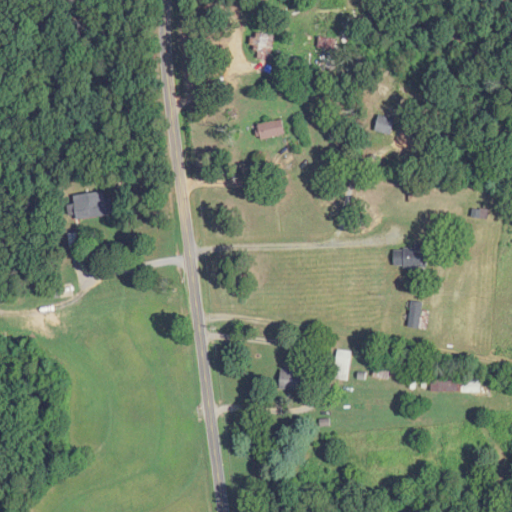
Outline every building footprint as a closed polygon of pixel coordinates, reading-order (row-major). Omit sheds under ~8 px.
[(274,35),(253,34),(252,47),(259,47),(259,60),(273,61),(274,35)] [(320,47),(335,50),(337,41),(322,38),(320,47)] [(376,130),(391,136),(396,121),(381,115),(376,130)] [(286,135),(284,120),(259,124),(261,139),(286,135)] [(78,220),(114,214),(112,200),(107,201),(105,191),(74,197),(78,220)] [(416,249),(395,249),(395,267),(429,267),(429,244),(416,244),(416,249)] [(425,303),(412,302),(410,328),(423,329),(425,303)] [(349,381),(354,352),(339,349),(334,379),(349,381)] [(283,390),(306,390),(306,362),(283,362),(283,390)] [(433,391),(482,391),(482,375),(433,375),(433,391)]
